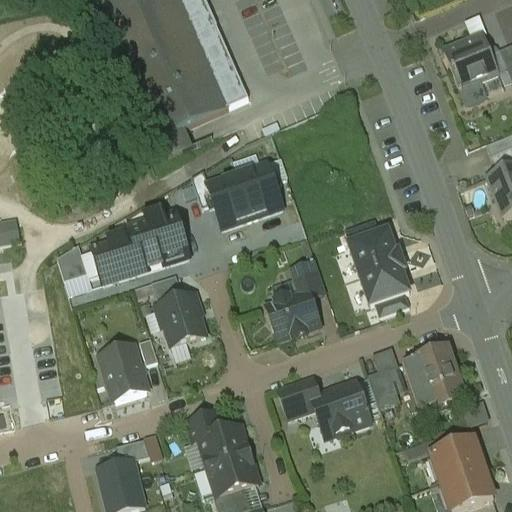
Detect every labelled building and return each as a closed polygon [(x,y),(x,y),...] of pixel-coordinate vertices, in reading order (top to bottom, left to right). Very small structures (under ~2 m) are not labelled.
[(83,0),(158,169),(193,154),(185,135),(249,107),(201,0),(83,0)] [(480,22),(465,28),(472,47),(483,42),(487,41),(480,22)] [(472,47),(444,58),(465,111),(471,112),(482,107),(485,103),(480,89),(499,82),(491,62),(483,42),(472,47)] [(511,60),(509,54),(499,58),(499,59),(507,78),(511,92),(511,60)] [(507,78),(499,59),(491,62),(499,82),(507,78)] [(511,141),(487,151),(492,162),(511,153),(511,141)] [(268,171),(238,181),(253,227),(283,216),(268,171)] [(511,172),(488,183),(498,207),(501,206),(507,221),(511,219),(511,172)] [(203,216),(214,212),(208,192),(209,191),(204,178),(193,185),(203,216)] [(214,212),(223,237),(253,227),(238,181),(209,191),(208,192),(214,212)] [(110,251),(92,256),(103,292),(189,265),(175,220),(163,223),(162,218),(145,224),(146,229),(128,235),(131,244),(125,246),(124,242),(108,246),(110,251)] [(16,228),(0,230),(0,252),(20,249),(16,228)] [(393,236),(350,250),(361,282),(403,268),(393,236)] [(78,252),(57,266),(64,289),(88,282),(78,252)] [(315,268),(292,276),(300,302),(308,299),(310,306),(326,300),(315,268)] [(403,268),(361,282),(371,313),(413,299),(403,268)] [(151,290),(158,313),(183,305),(176,283),(151,290)] [(289,302),(275,307),(276,310),(267,313),(279,347),(293,343),(294,345),(307,341),(307,338),(320,334),(310,306),(308,299),(300,302),(290,305),(289,302)] [(158,313),(155,314),(162,336),(164,335),(171,355),(206,344),(197,315),(199,314),(195,302),(183,305),(158,313)] [(151,346),(139,349),(147,372),(158,368),(151,346)] [(132,351),(101,361),(116,409),(147,399),(132,351)] [(447,355),(405,370),(421,418),(464,404),(447,355)] [(400,408),(389,376),(369,383),(380,415),(400,408)] [(312,385),(279,397),(289,425),(315,415),(312,405),(318,402),(312,385)] [(318,402),(312,405),(315,415),(320,428),(327,425),(333,443),(335,442),(339,443),(349,440),(351,436),(370,429),(356,389),(340,395),(338,394),(330,397),(330,398),(318,402)] [(217,419),(188,430),(193,449),(200,447),(199,446),(224,438),(217,419)] [(224,438),(199,446),(200,447),(208,475),(250,461),(241,433),(224,438)] [(474,445),(432,460),(442,489),(484,475),(474,445)] [(250,461),(208,475),(217,502),(217,503),(245,495),(259,490),(250,461)] [(143,511),(133,470),(97,479),(105,511),(143,511)] [(484,475),(442,489),(449,511),(470,511),(494,504),(484,475)] [(250,511),(245,495),(217,503),(217,502),(214,503),(216,511),(250,511)]
